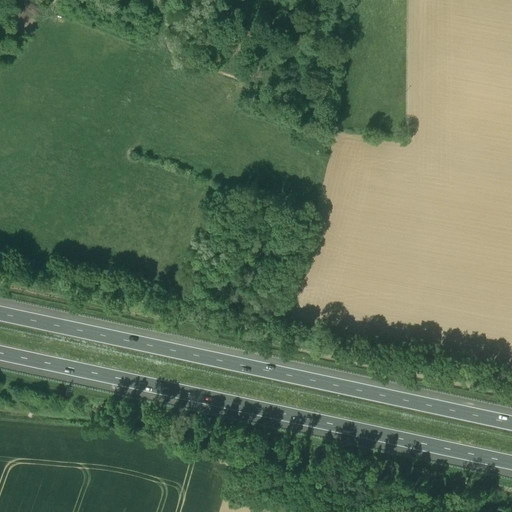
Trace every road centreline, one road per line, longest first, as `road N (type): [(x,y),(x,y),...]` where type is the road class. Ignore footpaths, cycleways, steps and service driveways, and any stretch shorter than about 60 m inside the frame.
road 1 (motorway): [(0,353),(511,466)]
road 2 (motorway): [(511,421),(0,313)]
